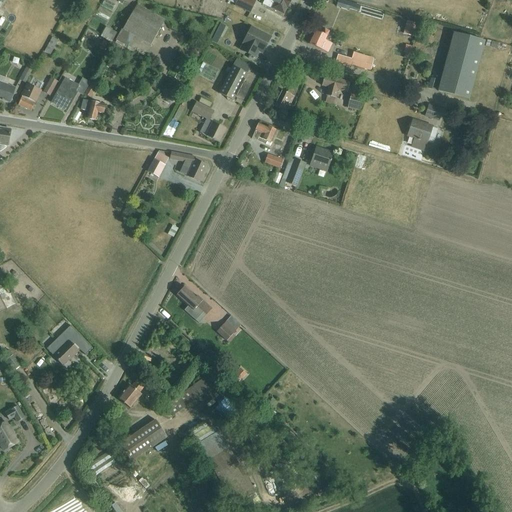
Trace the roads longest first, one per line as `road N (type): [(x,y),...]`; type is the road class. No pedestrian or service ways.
road 1 (unclassified): [(17,511),(95,415),(226,161)]
road 2 (residential): [(226,161),(0,119)]
road 3 (unclassified): [(439,96),(288,49)]
